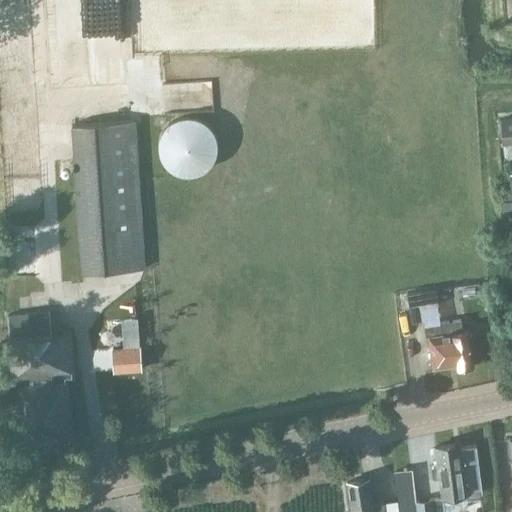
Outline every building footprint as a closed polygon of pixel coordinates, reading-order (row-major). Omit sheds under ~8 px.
[(216,143),(217,139),(216,134),(215,128),(209,120),(202,115),(196,113),(192,112),(187,112),(182,114),(177,116),(173,118),(170,122),(167,127),(164,133),(164,138),(164,143),(165,147),(168,152),(171,156),(175,160),(180,163),(184,164),(189,165),(195,164),(200,163),(204,161),(209,157),(212,154),(214,149),(216,143)] [(503,144),(511,143),(511,117),(500,119),(503,144)] [(82,273),(145,268),(135,120),(72,125),(82,273)] [(511,172),(510,173),(511,189),(511,202),(499,204),(500,210),(511,208),(511,172)] [(422,308),(439,305),(436,289),(407,293),(412,322),(424,320),(422,308)] [(66,378),(74,377),(70,330),(51,332),(50,311),(8,315),(10,336),(7,336),(13,397),(5,398),(7,410),(20,409),(24,442),(74,435),(66,378)] [(493,319),(478,320),(479,346),(495,345),(493,319)] [(455,365),(474,362),(469,329),(462,330),(461,320),(424,325),(426,336),(429,335),(433,367),(455,364),(455,365)] [(442,497),(445,497),(446,503),(451,503),(450,497),(466,495),(460,443),(436,446),(442,497)] [(395,511),(394,502),(373,505),(369,478),(347,482),(351,511),(395,511)] [(417,511),(433,511),(432,499),(416,500),(417,511)]
